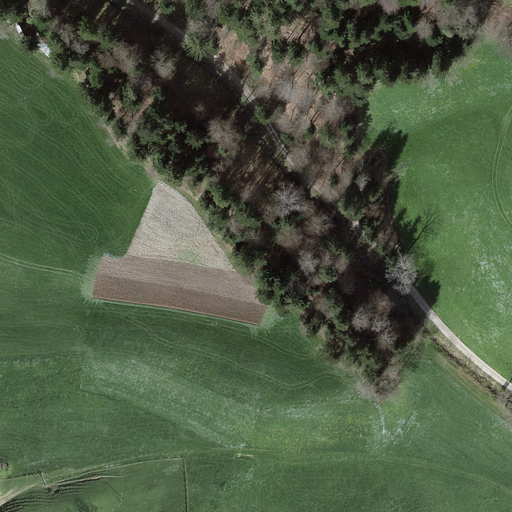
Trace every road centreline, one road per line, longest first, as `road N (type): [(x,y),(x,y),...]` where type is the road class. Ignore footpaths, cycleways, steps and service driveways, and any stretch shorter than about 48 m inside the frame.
road 1 (unclassified): [(134,0),(243,83),(283,148),(355,217),(401,276)]
road 2 (track): [(0,504),(42,480),(187,455)]
road 3 (track): [(511,386),(401,276)]
